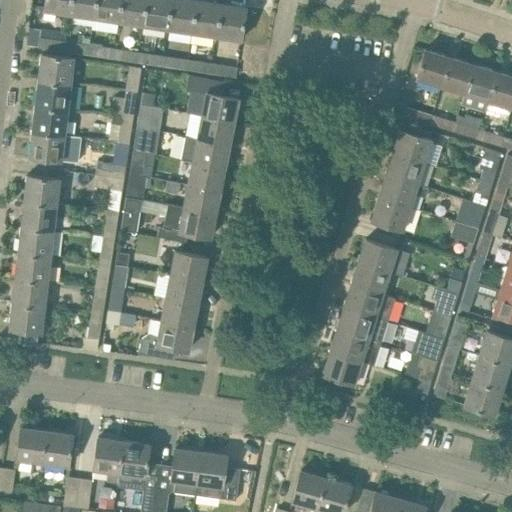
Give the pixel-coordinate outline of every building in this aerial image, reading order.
[(70,13),(71,0),(45,0),(44,9),(70,13)] [(94,16),(96,0),(71,0),(70,13),(94,16)] [(119,20),(121,0),(96,0),(94,16),(119,20)] [(143,24),(146,0),(121,0),(119,20),(143,24)] [(168,27),(171,0),(146,0),(143,24),(168,27)] [(192,31),(196,0),(171,0),(168,27),(192,31)] [(217,35),(222,2),(207,0),(196,0),(192,31),(217,35)] [(222,2),(217,35),(242,39),(247,6),(222,2)] [(39,46),(64,50),(66,40),(40,36),(39,46)] [(64,50),(88,54),(90,43),(66,40),(64,50)] [(114,47),(90,43),(88,54),(113,57),(114,47)] [(139,51),(114,47),(113,57),(137,61),(139,51)] [(416,78),(440,85),(450,55),(425,48),(416,78)] [(163,55),(139,51),(137,61),(162,65),(163,55)] [(42,53),(39,79),(71,82),(74,56),(42,53)] [(219,63),(212,62),(211,72),(236,76),(239,57),(221,54),(219,63)] [(188,58),(163,55),(162,65),(186,69),(188,58)] [(440,85),(464,92),(473,63),(450,55),(440,85)] [(212,62),(188,58),(186,69),(211,72),(212,62)] [(488,100),(497,70),(473,63),(464,92),(488,100)] [(126,90),(137,92),(142,67),(130,65),(126,90)] [(511,107),(511,105),(511,74),(497,70),(488,100),(511,107)] [(202,115),(234,121),(238,97),(223,94),(225,82),(188,74),(186,88),(206,92),(202,115)] [(68,108),(71,82),(39,79),(36,104),(68,108)] [(137,92),(126,90),(122,116),(133,118),(137,92)] [(143,91),(141,103),(153,105),(155,93),(143,91)] [(137,126),(149,128),(160,130),(164,107),(153,105),(141,103),(137,126)] [(65,133),(68,108),(36,104),(33,130),(65,133)] [(429,123),(431,114),(407,107),(404,116),(429,123)] [(133,118),(122,116),(112,114),(111,124),(120,125),(118,141),(129,143),(133,118)] [(452,130),(455,122),(431,114),(429,123),(452,130)] [(229,144),(234,121),(202,115),(197,138),(229,144)] [(479,129),(455,122),(452,130),(476,138),(479,129)] [(137,126),(133,150),(145,152),(149,128),(137,126)] [(431,138),(400,128),(393,151),(424,161),(434,164),(437,152),(428,149),(431,138)] [(503,136),(479,129),(476,138),(500,145),(503,136)] [(62,159),(65,133),(33,130),(30,156),(62,159)] [(511,138),(503,136),(500,145),(511,148),(511,138)] [(225,167),(229,144),(197,138),(193,161),(225,167)] [(479,179),(492,183),(502,152),(485,146),(479,167),(482,168),(479,179)] [(133,150),(130,173),(146,176),(150,152),(145,152),(133,150)] [(417,183),(424,161),(393,151),(386,173),(417,183)] [(498,183),(507,186),(511,187),(511,154),(507,153),(498,183)] [(96,173),(124,177),(126,165),(98,160),(96,173)] [(220,190),(225,167),(193,161),(188,184),(220,190)] [(124,177),(96,173),(94,185),(122,190),(124,177)] [(146,176),(130,173),(126,195),(138,198),(143,198),(146,176)] [(428,187),(417,183),(386,173),(379,195),(410,206),(414,193),(425,197),(428,187)] [(24,201),(56,205),(59,177),(28,174),(24,201)] [(492,183),(479,179),(472,201),(485,205),(492,183)] [(490,207),(500,210),(507,186),(498,183),(490,207)] [(215,213),(220,190),(188,184),(184,206),(215,213)] [(138,198),(126,195),(121,227),(133,229),(138,198)] [(402,229),(410,206),(379,195),(372,219),(402,229)] [(53,232),(56,205),(24,201),(21,229),(53,232)] [(485,205),(472,201),(465,223),(478,227),(485,205)] [(211,236),(215,213),(184,206),(167,203),(163,227),(211,236)] [(483,230),(493,233),(500,210),(490,207),(483,230)] [(102,238),(114,240),(119,210),(107,208),(102,238)] [(478,227),(465,223),(455,220),(450,235),(468,241),(463,257),(468,259),(478,227)] [(50,259),(53,232),(21,229),(18,256),(50,259)] [(476,254),(486,257),(493,233),(483,230),(476,254)] [(98,265),(110,267),(114,240),(102,238),(98,265)] [(358,261),(389,270),(402,274),(409,252),(365,238),(358,261)] [(170,273),(202,279),(207,256),(175,249),(170,273)] [(118,251),(116,263),(127,265),(129,253),(118,251)] [(468,278),(478,281),(486,257),(476,254),(468,278)] [(47,286),(50,259),(18,256),(15,283),(47,286)] [(351,283),(382,293),(389,270),(358,261),(351,283)] [(127,265),(116,263),(112,287),(123,289),(127,265)] [(511,265),(507,264),(500,288),(511,291),(511,265)] [(94,292),(106,294),(110,267),(98,265),(94,292)] [(453,267),(446,288),(458,292),(465,270),(453,267)] [(202,279),(170,273),(166,297),(198,303),(202,279)] [(478,281),(468,278),(459,308),(469,311),(478,281)] [(47,286),(15,283),(12,310),(43,314),(47,286)] [(382,293),(351,283),(344,305),(388,319),(395,297),(382,293)] [(123,289),(112,287),(108,309),(120,311),(123,289)] [(434,309),(451,314),(458,292),(446,288),(443,299),(437,297),(434,309)] [(511,318),(511,291),(500,288),(493,312),(511,318)] [(90,319),(101,321),(106,294),(94,292),(90,319)] [(198,303),(166,297),(161,319),(193,325),(198,303)] [(388,319),(344,305),(337,327),(381,341),(388,319)] [(425,332),(432,334),(443,338),(451,314),(434,309),(433,309),(425,332)] [(43,314),(12,310),(10,328),(20,329),(19,339),(29,340),(30,330),(41,331),(43,314)] [(188,349),(193,325),(161,319),(152,317),(148,333),(141,338),(138,352),(174,359),(177,347),(188,349)] [(99,338),(101,321),(90,319),(87,336),(99,338)] [(456,319),(448,345),(459,348),(467,323),(456,319)] [(374,363),(381,341),(337,327),(330,350),(361,359),(374,363)] [(479,354),(509,364),(511,354),(511,336),(487,329),(479,354)] [(421,354),(437,360),(443,338),(432,334),(429,343),(425,342),(421,354)] [(448,345),(440,369),(451,373),(459,348),(448,345)] [(354,383),(361,359),(330,350),(323,373),(354,383)] [(419,378),(430,381),(437,360),(421,354),(417,366),(422,367),(419,378)] [(502,388),(509,364),(479,354),(471,379),(502,388)] [(451,373),(440,369),(433,394),(444,397),(451,373)] [(430,381),(419,378),(416,389),(426,393),(430,381)] [(494,413),(502,388),(471,379),(464,404),(494,413)] [(17,457),(43,461),(47,429),(21,426),(17,457)] [(73,433),(47,429),(43,461),(69,464),(73,433)] [(118,481),(124,440),(98,436),(94,468),(108,470),(107,479),(118,481)] [(140,511),(153,511),(157,487),(144,486),(150,443),(124,440),(118,481),(118,485),(144,488),(140,511)] [(195,494),(201,450),(175,447),(170,485),(174,491),(195,494)] [(227,454),(201,450),(195,494),(236,499),(240,468),(225,466),(227,454)] [(2,467),(0,484),(0,494),(11,496),(15,468),(2,467)] [(292,500),(317,507),(326,476),(300,469),(292,500)] [(67,475),(63,504),(76,506),(80,477),(67,475)] [(343,511),(351,483),(326,476),(317,507),(335,511),(343,511)] [(92,479),(80,477),(76,506),(79,506),(88,507),(92,479)] [(157,487),(153,511),(165,511),(169,489),(157,487)] [(396,511),(401,497),(376,490),(369,511),(396,511)] [(415,501),(401,497),(396,511),(423,511),(426,504),(415,501)] [(27,501),(25,511),(34,511),(39,511),(41,503),(27,501)]
